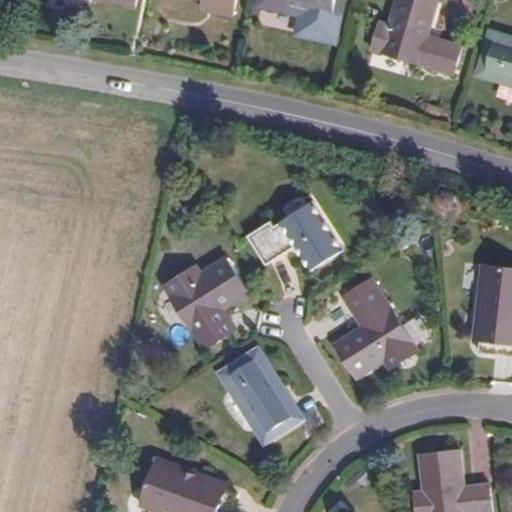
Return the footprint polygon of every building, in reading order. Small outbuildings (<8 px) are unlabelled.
[(203,0),(202,9),(230,15),(234,0),(203,0)] [(341,0),(261,0),(261,4),(337,22),(341,0)] [(439,0),(399,0),(392,24),(381,21),(371,49),(452,76),(461,47),(429,36),(439,0)] [(511,40),(492,34),(480,73),(511,83),(511,40)] [(268,219),(246,234),(265,263),(295,244),(311,268),(341,248),(312,202),(273,226),(268,219)] [(187,267),(162,283),(203,347),(228,331),(215,311),(246,290),(224,256),(193,275),(187,267)] [(511,357),(511,267),(480,264),(472,341),(478,341),(476,353),(511,357)] [(371,278),(347,294),(364,322),(333,342),(355,377),(386,358),(391,366),(415,350),(371,278)] [(295,418),(254,353),(221,374),(263,439),(295,418)] [(424,488),(415,489),(417,511),(461,511),(494,507),(490,480),(466,482),(462,446),(419,451),(424,488)] [(227,511),(234,491),(224,487),(178,472),(180,465),(155,456),(140,504),(162,511),(227,511)] [(178,472),(224,487),(225,480),(180,465),(178,472)]
